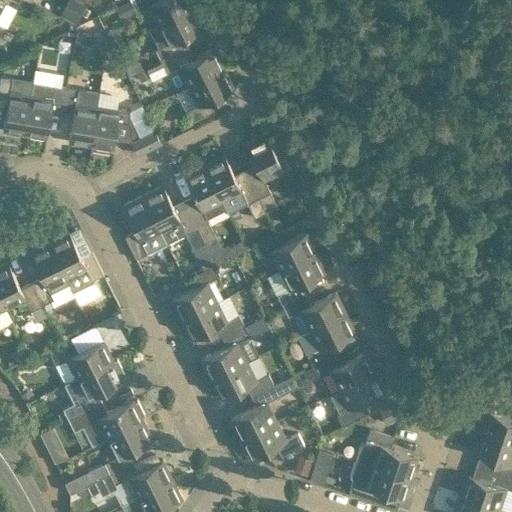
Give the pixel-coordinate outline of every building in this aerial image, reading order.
[(16,7),(19,0),(0,0),(0,8),(4,1),(16,7)] [(77,0),(74,0),(66,16),(79,23),(88,6),(77,0)] [(130,0),(135,9),(148,3),(157,23),(193,5),(190,0),(130,0)] [(178,38),(203,25),(193,5),(157,23),(158,23),(149,27),(163,58),(183,49),(178,38)] [(188,59),(183,49),(163,58),(160,60),(161,61),(166,71),(178,65),(188,85),(223,67),(214,47),(188,59)] [(233,87),(223,67),(188,85),(197,104),(185,110),(191,121),(214,110),(208,99),(233,87)] [(0,74),(0,100),(7,101),(2,129),(24,133),(32,83),(11,80),(12,76),(0,74)] [(51,109),(62,110),(66,86),(33,80),(32,83),(24,133),(46,137),(51,109)] [(96,104),(99,91),(66,86),(62,110),(73,112),(68,140),(90,144),(96,104)] [(129,110),(127,122),(131,122),(131,139),(153,127),(141,102),(130,108),(128,108),(128,110),(129,110)] [(127,122),(129,110),(128,110),(96,104),(90,144),(92,144),(92,148),(109,151),(109,147),(112,147),(116,120),(127,122)] [(153,127),(131,139),(138,153),(160,142),(153,127)] [(283,169),(265,133),(245,143),(257,168),(246,174),(265,211),(277,206),(263,178),(283,169)] [(265,211),(246,174),(236,179),(223,154),(203,164),(225,208),(227,212),(247,202),(254,217),(265,211)] [(225,208),(203,164),(183,173),(196,199),(185,204),(204,242),(215,237),(205,218),(225,208)] [(204,242),(185,204),(174,209),(162,184),(142,194),(166,242),(186,232),(194,247),(204,242)] [(166,242),(142,194),(122,204),(135,229),(124,234),(135,257),(166,242)] [(68,231),(48,240),(69,283),(73,291),(74,290),(73,289),(92,280),(92,281),(93,280),(92,279),(103,273),(92,251),(81,256),(68,231)] [(275,233),(257,242),(252,244),(258,255),(270,249),(279,269),(315,251),(305,231),(280,243),(275,233)] [(53,298),(50,293),(69,283),(48,240),(29,250),(41,276),(30,281),(42,304),(53,298)] [(325,271),(315,251),(279,269),(289,288),(277,294),(282,304),(305,293),(300,283),(325,271)] [(7,261),(0,264),(0,296),(5,307),(24,297),(30,310),(42,304),(30,281),(19,286),(7,261)] [(180,318),(217,300),(207,280),(219,274),(214,264),(191,275),(196,285),(171,297),(180,318)] [(310,303),(305,293),(282,304),(287,315),(299,309),(309,328),(345,311),(335,291),(310,303)] [(221,335),(243,324),(238,313),(226,319),(217,300),(180,318),(189,338),(217,325),(221,335)] [(309,328),(319,347),(306,354),(312,364),(335,353),(330,343),(355,330),(345,311),(309,328)] [(249,334),(243,324),(221,335),(226,345),(200,357),(210,377),(246,359),(237,340),(249,334)] [(72,341),(54,350),(49,352),(55,363),(67,357),(77,376),(112,358),(102,339),(77,351),(72,341)] [(312,364),(317,375),(329,369),(339,388),(375,370),(365,350),(340,363),(335,353),(312,364)] [(117,359),(113,360),(112,358),(77,376),(65,382),(74,401),(63,407),(68,418),(102,401),(97,391),(122,378),(121,376),(124,374),(117,359)] [(250,395),(273,383),(268,373),(256,379),(246,359),(210,377),(220,397),(245,385),(250,395)] [(359,403),(385,390),(375,370),(339,388),(329,393),(338,412),(336,413),(342,424),(364,413),(359,403)] [(240,437),(276,419),(266,400),(297,385),(292,375),(273,384),(273,383),(250,395),(255,405),(230,417),(240,437)] [(102,401),(68,418),(74,428),(82,424),(91,444),(107,436),(106,436),(142,418),(141,416),(144,414),(137,399),(134,401),(132,398),(107,411),(102,401)] [(386,424),(400,418),(392,400),(378,407),(386,424)] [(511,417),(491,410),(484,431),(511,440),(511,417)] [(104,461),(64,481),(69,491),(109,472),(132,461),(127,451),(152,438),(142,418),(106,436),(107,436),(116,455),(104,461)] [(303,443),(298,432),(285,438),(276,419),(240,437),(250,457),(275,444),(280,455),(303,443)] [(369,428),(364,443),(361,442),(359,444),(355,458),(409,477),(416,456),(390,447),(393,436),(369,428)] [(511,440),(484,431),(477,452),(503,461),(500,472),(511,475),(511,440)] [(109,473),(87,484),(95,500),(121,488),(127,500),(172,478),(162,458),(137,471),(132,461),(109,472),(109,473)] [(402,498),(409,477),(355,458),(350,472),(351,475),(353,477),(348,491),(372,499),(376,489),(402,498)] [(511,488),(511,475),(500,472),(496,482),(470,473),(463,494),(500,507),(507,487),(511,488)] [(127,500),(122,503),(126,511),(157,511),(157,510),(182,498),(172,478),(127,500)] [(511,511),(511,510),(500,507),(463,494),(456,511),(511,511)]
